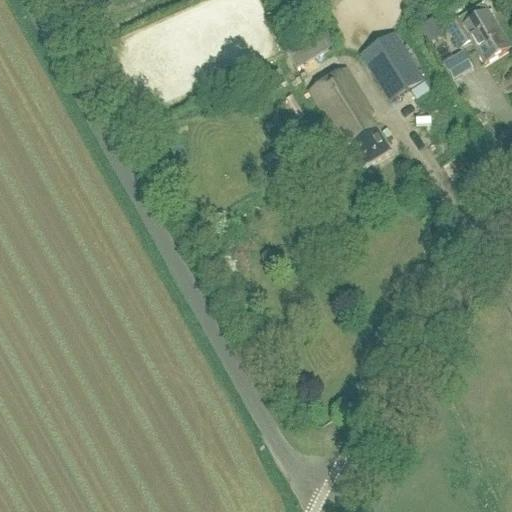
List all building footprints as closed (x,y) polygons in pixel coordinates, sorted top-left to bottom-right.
[(488,13),(465,27),(462,22),(446,32),(459,53),(470,47),(484,69),(511,52),(488,13)] [(426,42),(441,33),(433,21),(419,29),(426,42)] [(298,74),(334,53),(322,34),(286,56),(298,74)] [(389,106),(425,83),(395,37),(359,58),(389,106)] [(473,63),(454,75),(462,87),(481,74),(473,63)] [(252,104),(288,86),(278,67),(242,85),(252,104)] [(347,72),(311,94),(358,174),(389,154),(368,119),(375,114),(347,72)] [(410,123),(421,142),(438,132),(427,113),(410,123)] [(311,128),(275,149),(289,176),(327,154),(311,128)]
